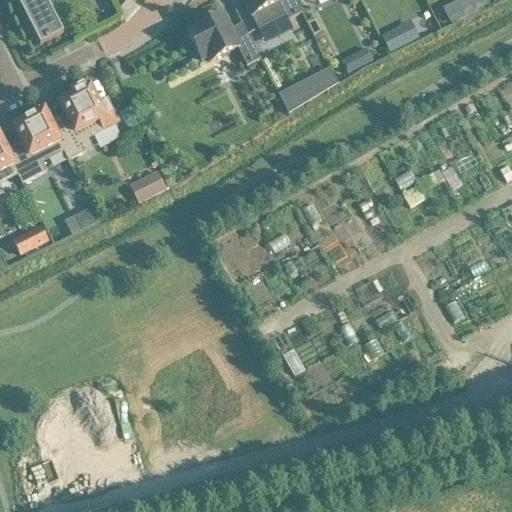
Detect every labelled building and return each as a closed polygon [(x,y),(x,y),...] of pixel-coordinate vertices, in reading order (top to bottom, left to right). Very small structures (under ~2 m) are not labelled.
[(63,35),(45,0),(16,0),(20,7),(40,47),(63,35)] [(108,0),(113,8),(125,3),(123,0),(108,0)] [(302,15),(293,0),(242,0),(258,31),(286,17),(288,21),(302,15)] [(485,0),(469,0),(475,11),(488,5),(485,0)] [(260,61),(246,34),(234,41),(223,17),(188,35),(202,62),(207,59),(210,64),(237,50),(247,68),(260,61)] [(392,34),(382,39),(390,53),(399,48),(392,34)] [(305,84),(283,95),(292,114),(313,100),(305,84)] [(70,126),(55,133),(64,151),(63,152),(68,162),(93,150),(88,139),(118,124),(108,105),(100,109),(90,89),(86,91),(83,87),(70,93),(72,98),(59,105),(70,126)] [(24,149),(9,157),(18,175),(17,175),(22,186),(47,173),(42,162),(63,152),(64,151),(55,133),(44,113),(41,114),(39,109),(26,116),(28,121),(14,128),(24,149)] [(0,197),(1,197),(0,193),(0,183),(17,175),(18,175),(9,157),(0,139),(0,197)] [(422,203),(438,194),(422,166),(407,174),(414,187),(413,187),(422,203)] [(157,175),(130,188),(138,205),(165,191),(157,175)] [(93,209),(64,223),(71,237),(100,224),(93,209)] [(25,235),(34,252),(64,236),(55,220),(25,235)] [(0,250),(0,272),(19,261),(10,245),(0,250)]
